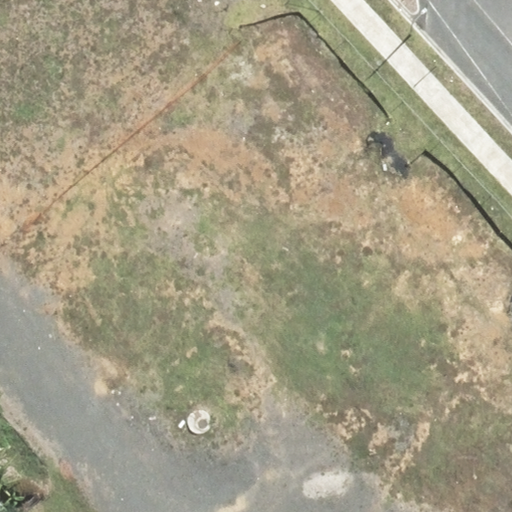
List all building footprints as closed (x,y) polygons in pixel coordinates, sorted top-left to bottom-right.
[(172,3),(168,0),(2,0),(52,49),(12,90),(49,128),(172,3)] [(316,212),(199,85),(75,198),(135,263),(170,231),(227,294),(316,212)] [(89,246),(60,216),(24,251),(53,281),(89,246)] [(339,492),(406,423),(388,405),(443,348),(353,261),(231,387),(339,492)] [(511,511),(511,431),(499,416),(393,511),(511,511)] [(12,511),(0,498),(0,511),(12,511)]
